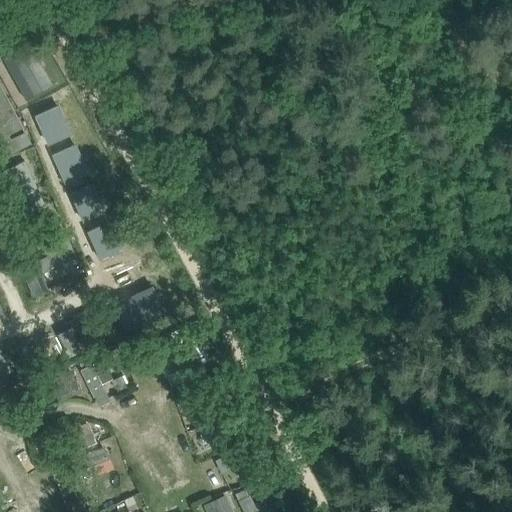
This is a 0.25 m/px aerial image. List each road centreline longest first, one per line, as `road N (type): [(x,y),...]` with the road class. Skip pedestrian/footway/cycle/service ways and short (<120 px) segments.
road 1 (track): [(326,511),(62,29)]
road 2 (track): [(511,310),(267,402)]
